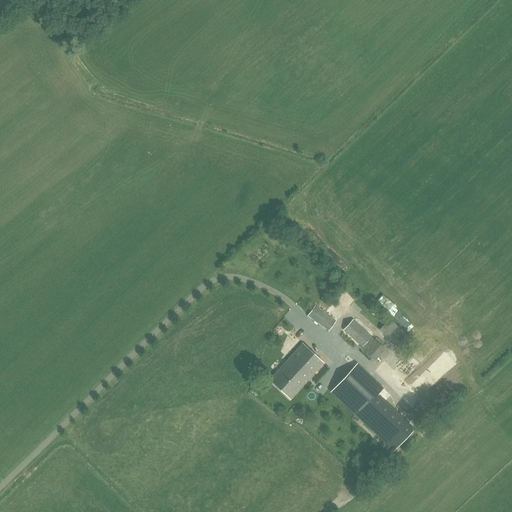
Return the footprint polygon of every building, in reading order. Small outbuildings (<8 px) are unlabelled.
[(337,320),(315,305),(307,316),(329,331),(337,320)] [(362,348),(371,338),(353,320),(343,330),(362,348)] [(310,377),(312,375),(323,363),(303,344),(282,367),(293,377),(294,375),(297,378),(304,371),(310,377)] [(357,364),(330,393),(357,418),(377,396),(384,389),(357,364)] [(270,380),(290,399),(312,375),(310,377),(304,371),(297,378),(294,375),(293,377),(282,367),(270,380)]
